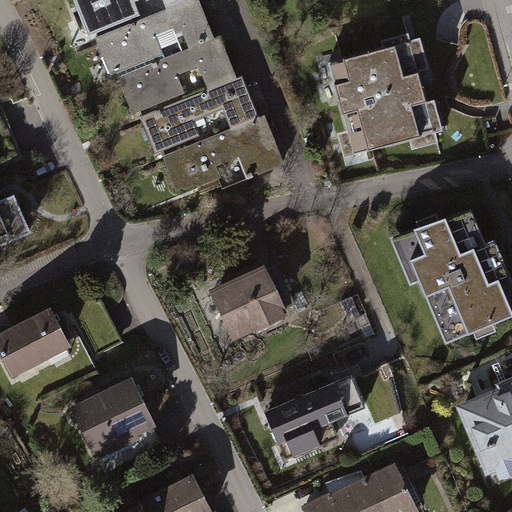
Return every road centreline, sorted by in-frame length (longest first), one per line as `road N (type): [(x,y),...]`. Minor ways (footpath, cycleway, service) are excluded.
road 1 (residential): [(117,242),(511,163)]
road 2 (residential): [(117,242),(258,511)]
road 3 (residential): [(0,12),(117,242)]
road 4 (residential): [(0,299),(117,242)]
